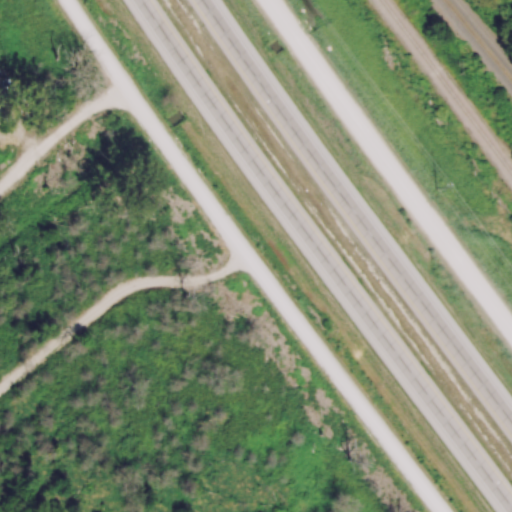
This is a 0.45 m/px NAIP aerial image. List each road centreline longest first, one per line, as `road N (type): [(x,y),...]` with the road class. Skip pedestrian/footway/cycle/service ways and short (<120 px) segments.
road 1 (residential): [(66,0),(227,231),(441,511)]
road 2 (motorway): [(139,0),(511,510)]
road 3 (motorway): [(511,421),(204,0)]
road 4 (tertiary): [(511,332),(268,0)]
road 5 (residential): [(247,257),(204,281),(148,283),(119,294),(0,391)]
road 6 (residential): [(130,94),(94,108),(0,190)]
